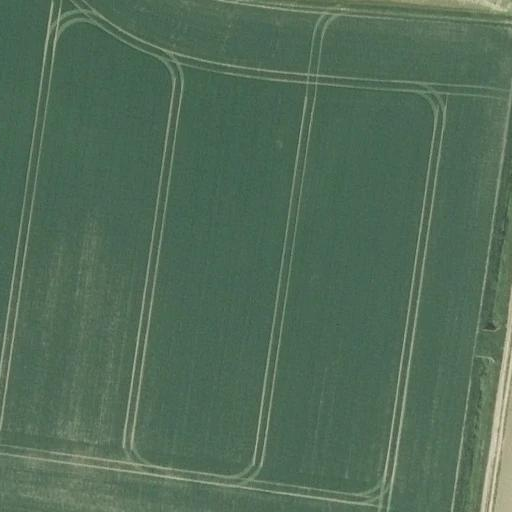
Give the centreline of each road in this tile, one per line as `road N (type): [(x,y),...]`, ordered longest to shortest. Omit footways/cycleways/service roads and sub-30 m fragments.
road 1 (track): [(511,31),(227,0)]
road 2 (track): [(511,342),(487,511)]
